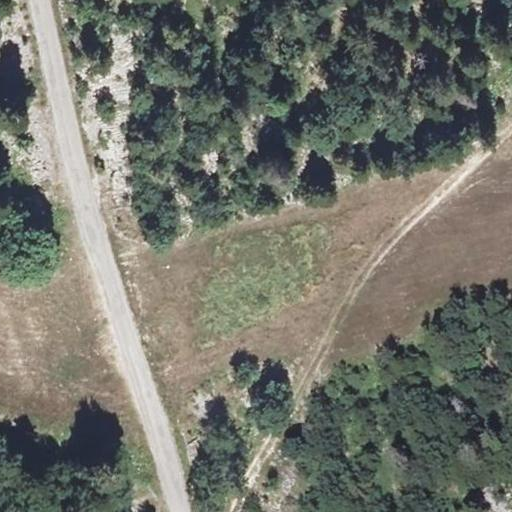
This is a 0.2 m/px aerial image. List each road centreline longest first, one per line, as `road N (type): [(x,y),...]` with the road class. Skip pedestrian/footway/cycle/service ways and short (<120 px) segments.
road 1 (unclassified): [(34,0),(91,230),(177,511)]
road 2 (track): [(231,511),(354,281),(511,121)]
